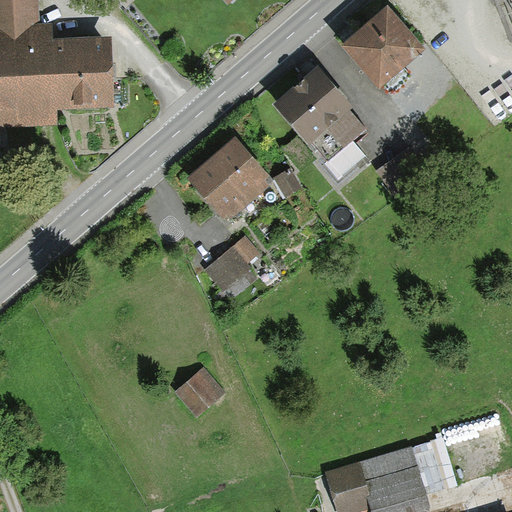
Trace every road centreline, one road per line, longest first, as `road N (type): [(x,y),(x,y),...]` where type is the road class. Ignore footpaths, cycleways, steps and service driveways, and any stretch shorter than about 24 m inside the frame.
road 1 (tertiary): [(0,285),(195,117)]
road 2 (tertiary): [(195,117),(332,0)]
road 3 (residential): [(195,117),(72,0)]
